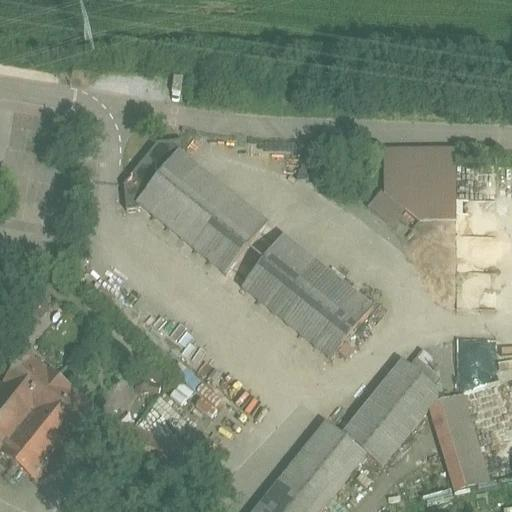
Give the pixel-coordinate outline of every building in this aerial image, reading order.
[(159,146),(134,177),(135,187),(125,188),(128,214),(139,213),(142,210),(183,158),(186,154),(185,144),(159,146)] [(457,152),(388,153),(388,200),(419,225),(458,224),(457,152)] [(269,227),(183,158),(142,210),(228,279),(269,227)] [(375,311),(285,239),(243,291),(333,363),(375,311)] [(461,311),(487,310),(487,286),(461,286),(461,311)] [(461,394),(489,393),(488,342),(460,343),(461,394)] [(95,410),(29,357),(0,392),(0,453),(37,483),(95,410)] [(404,364),(344,439),(368,458),(383,471),(431,412),(436,405),(444,396),(404,364)] [(464,399),(439,407),(436,405),(431,412),(436,427),(456,495),(491,485),(464,399)] [(328,426),(259,511),(324,511),(368,458),(344,439),(328,426)] [(188,451),(120,427),(110,455),(177,480),(188,451)]
